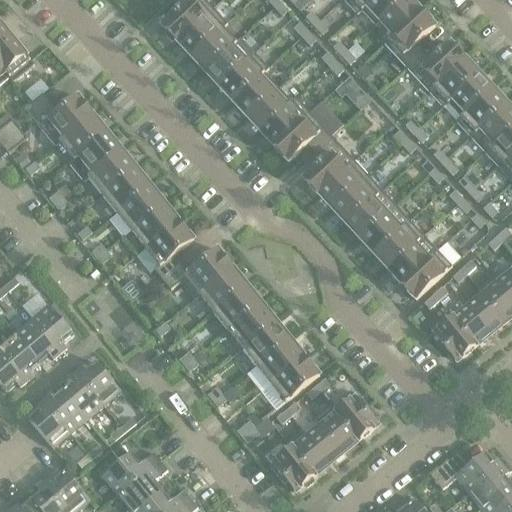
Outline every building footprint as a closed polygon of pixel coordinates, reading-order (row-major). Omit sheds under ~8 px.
[(177,45),(214,12),(203,0),(176,0),(174,3),(182,12),(180,14),(179,14),(179,15),(176,18),(175,18),(163,29),(166,32),(165,32),(168,35),(167,38),(172,44),(176,43),(177,45)] [(276,0),(268,0),(267,2),(275,11),(281,5),(276,0)] [(301,3),(298,0),(287,0),(288,0),(295,8),(301,3)] [(377,0),(345,0),(343,2),(358,18),(363,14),(377,0)] [(377,0),(363,14),(377,29),(381,25),(381,24),(407,0),(377,0)] [(407,0),(381,24),(381,25),(394,39),(395,40),(422,14),(422,13),(421,14),(413,4),(412,3),(412,4),(409,0),(407,0)] [(289,14),(281,5),(275,11),(283,20),(289,14)] [(192,60),(223,31),(224,31),(228,27),(214,12),(177,45),(178,46),(187,55),(186,55),(187,56),(187,55),(190,58),(190,59),(191,60),(191,59),(192,60)] [(422,14),(395,40),(394,39),(385,47),(408,72),(425,56),(417,47),(420,45),(421,45),(420,44),(424,41),(424,42),(425,41),(424,41),(436,30),(434,27),(432,24),(433,21),(427,15),(424,16),(422,14)] [(306,21),(315,30),(321,24),(313,15),(306,21)] [(329,33),(321,24),(315,30),(323,39),(329,33)] [(0,66),(11,81),(10,81),(14,86),(35,69),(20,49),(19,49),(15,44),(15,43),(14,43),(1,26),(0,26),(0,66)] [(300,26),(294,32),(303,41),(309,35),(300,26)] [(205,75),(233,50),(238,46),(224,31),(223,31),(192,60),(201,70),(200,70),(201,71),(201,70),(204,73),(204,74),(204,75),(205,74),(205,75)] [(317,44),(309,35),(303,41),(311,50),(317,44)] [(233,50),(205,75),(214,85),(215,86),(215,85),(218,88),(218,89),(219,89),(219,90),(247,65),(246,64),(255,56),(242,42),(238,46),(233,50)] [(334,51),(342,60),(348,54),(340,45),(334,51)] [(425,56),(408,72),(430,96),(466,62),(454,49),(452,46),(440,57),(439,57),(439,58),(436,61),(435,61),(435,62),(433,64),(425,56)] [(357,63),(348,54),(342,60),(351,68),(357,63)] [(246,64),(247,65),(219,90),(228,100),(229,101),(229,100),(232,103),(232,104),(233,105),(265,76),(266,76),(270,72),(255,56),(246,64)] [(328,56),(322,62),(330,71),(336,65),(328,56)] [(479,76),(480,76),(479,75),(479,76),(476,72),(475,71),(475,72),(474,71),(475,68),(471,64),(468,64),(467,63),(467,62),(466,62),(430,96),(444,111),(449,107),(448,106),(480,77),(479,76)] [(345,74),(336,65),(330,71),(339,80),(345,74)] [(0,89),(10,81),(11,81),(0,66),(0,89)] [(358,74),(366,83),(375,75),(367,66),(358,74)] [(234,106),(234,107),(235,106),(238,109),(237,110),(238,110),(247,120),(279,90),(266,76),(265,76),(233,105),(234,106)] [(448,106),(449,107),(462,121),(494,92),(493,91),(493,90),(492,91),(489,87),(490,87),(489,86),(489,87),(480,77),(448,106)] [(248,121),(248,122),(249,121),(252,124),(251,125),(252,125),(261,135),(293,105),(292,105),(279,90),(247,120),(248,121)] [(494,92),(462,121),(457,125),(472,140),(508,107),(507,106),(507,105),(506,106),(503,102),(504,102),(503,101),(503,102),(494,92)] [(44,97),(26,112),(33,121),(52,106),(44,97)] [(52,106),(33,121),(56,150),(61,146),(60,145),(94,118),(83,104),(79,100),(66,110),(66,111),(62,114),(62,113),(61,114),(62,114),(59,116),(52,106)] [(262,136),(261,136),(262,137),(262,136),(265,139),(265,140),(266,140),(274,149),(274,150),(275,150),(311,116),(297,101),(292,105),(293,105),(261,135),(262,136)] [(511,111),(511,112),(509,109),(509,108),(509,107),(508,108),(508,107),(472,140),(485,155),(511,130),(511,111)] [(311,116),(275,150),(287,163),(289,165),(301,154),(302,155),(302,154),(305,151),(306,151),(306,150),(308,148),(316,156),(333,140),(342,132),(320,108),(311,116)] [(94,118),(60,145),(61,146),(74,163),(75,163),(108,136),(108,135),(107,134),(107,135),(104,131),(105,131),(104,130),(104,131),(94,119),(95,119),(94,118)] [(13,123),(12,124),(0,134),(0,145),(2,148),(21,133),(13,123)] [(406,129),(415,138),(421,132),(412,123),(406,129)] [(511,130),(485,155),(499,170),(511,158),(511,130)] [(429,141),(421,132),(415,138),(423,147),(429,141)] [(11,157),(11,156),(27,143),(28,143),(29,142),(21,133),(2,148),(10,158),(11,157)] [(400,134),(394,140),(403,149),(409,143),(400,134)] [(122,153),(122,152),(121,152),(119,149),(118,148),(108,136),(75,163),(74,163),(69,166),(85,185),(90,182),(89,181),(123,154),(122,153)] [(319,198),(325,193),(356,164),(333,140),(316,156),(324,165),(321,167),(320,167),(321,168),(318,171),(317,170),(317,171),(305,182),(307,185),(319,198)] [(417,152),(409,143),(403,149),(411,157),(417,152)] [(434,159),(442,168),(448,162),(440,153),(434,159)] [(136,171),(137,170),(136,170),(133,167),(133,166),(132,166),(123,154),(89,181),(90,182),(103,199),(137,172),(136,171)] [(24,156),(16,162),(25,173),(32,166),(24,156)] [(511,158),(499,170),(511,184),(511,158)] [(459,174),(448,162),(442,168),(453,179),(459,174)] [(356,164),(325,193),(319,198),(319,199),(320,198),(328,208),(329,208),(332,211),(332,212),(333,213),(355,193),(369,179),(356,164)] [(428,164),(422,170),(430,179),(436,173),(428,164)] [(36,165),(26,173),(31,179),(41,172),(36,165)] [(141,177),(142,177),(141,176),(141,177),(138,173),(138,172),(137,172),(103,199),(118,216),(151,189),(141,177)] [(445,182),(436,173),(430,179),(439,187),(445,182)] [(369,179),(355,193),(333,213),(342,223),(343,223),(346,226),(346,227),(347,228),(383,194),(369,179)] [(459,186),(466,193),(470,198),(475,193),(476,192),(465,180),(459,186)] [(152,191),(153,190),(152,190),(151,189),(118,216),(132,234),(166,207),(156,195),(156,194),(155,194),(152,191)] [(476,192),(475,193),(470,198),(478,206),(484,201),(476,192)] [(55,208),(64,201),(59,194),(50,202),(55,208)] [(361,243),(397,209),(383,194),(347,228),(356,238),(357,238),(360,241),(359,242),(360,242),(361,243)] [(456,194),(450,200),(458,209),(464,203),(456,194)] [(64,201),(55,208),(60,215),(70,207),(64,201)] [(472,212),(464,203),(458,209),(466,217),(472,212)] [(180,224),(179,224),(170,213),(170,212),(169,212),(167,209),(167,208),(166,208),(166,207),(132,234),(146,252),(180,224)] [(484,212),(492,221),(498,216),(490,207),(484,212)] [(362,244),(361,244),(362,244),(365,247),(365,248),(366,248),(375,258),(411,224),(397,209),(361,243),(362,244)] [(480,232),(486,227),(478,218),(472,223),(480,232)] [(175,259),(177,257),(178,258),(178,257),(181,254),(182,254),(183,254),(182,253),(195,243),(191,239),(191,238),(180,224),(146,252),(160,269),(156,273),(164,283),(182,268),(175,259)] [(425,240),(411,224),(375,258),(375,259),(376,260),(376,259),(379,262),(379,263),(380,263),(389,273),(416,248),(417,248),(425,240)] [(84,244),(93,236),(88,230),(78,238),(84,244)] [(511,237),(507,231),(498,240),(503,246),(511,237)] [(416,248),(389,273),(389,274),(390,274),(393,277),(393,278),(402,287),(402,288),(430,263),(429,262),(438,254),(425,240),(417,248),(416,248)] [(503,246),(498,240),(489,248),(494,254),(503,246)] [(98,262),(107,254),(102,248),(93,255),(98,262)] [(234,271),(223,258),(219,253),(206,263),(205,264),(206,264),(202,267),(202,266),(201,267),(189,277),(182,268),(164,283),(172,293),(182,285),(196,303),(201,300),(200,299),(234,272),(234,271)] [(107,254),(98,262),(103,268),(113,260),(107,254)] [(429,262),(430,263),(402,288),(403,289),(403,290),(404,289),(407,293),(406,293),(407,294),(407,293),(414,301),(415,301),(417,303),(453,270),(438,254),(429,262)] [(462,272),(468,279),(477,270),(471,264),(462,272)] [(511,270),(510,268),(495,281),(511,302),(511,270)] [(234,272),(200,299),(201,300),(215,317),(248,289),(247,289),(248,288),(247,288),(244,285),(244,284),(234,272)] [(459,287),(468,279),(462,272),(453,281),(459,287)] [(19,287),(15,281),(4,290),(9,295),(19,287)] [(511,321),(511,302),(495,281),(479,293),(483,298),(484,298),(507,326),(511,321)] [(262,306),(262,305),(261,306),(258,302),(259,302),(258,301),(258,302),(248,289),(215,317),(229,334),(262,307),(262,306)] [(0,302),(9,295),(4,290),(0,293),(0,302)] [(449,297),(443,290),(434,299),(440,305),(449,297)] [(507,326),(484,298),(483,298),(469,310),(492,338),(493,338),(493,337),(496,334),(496,335),(497,334),(507,326)] [(425,307),(431,313),(440,305),(434,299),(425,307)] [(267,313),(267,312),(266,312),(264,309),(264,308),(263,308),(262,307),(229,334),(243,352),(277,325),(267,313)] [(74,339),(49,309),(32,323),(61,357),(67,352),(64,348),(74,339)] [(477,350),(486,342),(487,343),(487,342),(487,341),(490,339),(491,339),(492,339),(491,338),(492,338),(469,310),(454,321),(454,322),(477,351),(477,350)] [(451,316),(431,332),(451,356),(451,357),(452,357),(455,360),(454,361),(455,361),(458,365),(463,361),(463,362),(477,351),(454,322),(454,321),(451,316)] [(61,357),(32,323),(15,337),(41,367),(50,359),(54,363),(61,357)] [(281,330),(282,330),(281,330),(278,327),(278,326),(278,325),(277,326),(277,325),(243,352),(257,370),(291,343),(281,330)] [(156,334),(162,340),(171,333),(166,326),(156,334)] [(41,367),(15,337),(0,349),(0,352),(27,385),(34,379),(31,375),(41,367)] [(305,360),(296,348),(295,347),(295,348),(292,344),(293,344),(292,343),(292,344),(291,343),(257,370),(272,388),(306,360),(305,360)] [(27,385),(0,352),(0,387),(7,395),(17,387),(21,391),(27,385)] [(185,370),(195,362),(190,356),(180,363),(185,370)] [(287,406),(320,379),(317,374),(310,366),(311,365),(310,365),(307,362),(307,361),(306,361),(306,360),(272,388),(287,406)] [(195,362),(185,370),(190,376),(200,368),(195,362)] [(122,395),(97,365),(86,374),(83,370),(76,376),(105,410),(122,395)] [(105,410),(76,376),(69,382),(73,386),(63,394),(88,424),(105,410)] [(331,389),(326,382),(317,389),(322,396),(331,389)] [(307,397),(312,404),(322,396),(317,389),(307,397)] [(214,405),(224,397),(218,391),(209,399),(214,405)] [(88,424),(63,394),(53,402),(50,398),(43,404),(71,438),(88,424)] [(375,433),(374,433),(379,429),(376,425),(375,424),(375,425),(372,421),(373,421),(372,420),(370,419),(374,416),(360,398),(356,401),(352,396),(334,411),(361,444),(375,433)] [(224,397),(214,405),(219,411),(229,404),(224,397)] [(71,438),(43,404),(36,409),(39,413),(29,422),(54,452),(71,438)] [(301,413),(296,406),(287,414),(292,420),(301,413)] [(346,456),(347,456),(346,455),(350,452),(350,453),(351,452),(360,444),(360,445),(361,444),(334,411),(318,423),(322,428),(323,427),(346,456)] [(292,420),(287,414),(277,421),(282,428),(292,420)] [(256,431),(243,441),(248,448),(258,439),(261,443),(276,431),(268,421),(256,431)] [(137,427),(133,422),(122,431),(126,436),(137,427)] [(243,441),(256,431),(250,425),(238,435),(243,441)] [(331,468),(332,468),(331,467),(335,464),(335,465),(336,464),(346,456),(323,427),(322,428),(308,440),(331,468)] [(126,436),(122,431),(111,439),(116,444),(126,436)] [(304,435),(289,447),(292,451),(316,480),(325,472),(326,473),(326,472),(329,469),(330,469),(330,468),(331,468),(308,440),(304,435)] [(122,448),(113,455),(121,464),(130,457),(122,448)] [(88,458),(92,463),(103,454),(99,449),(88,458)] [(316,480),(292,451),(279,462),(279,463),(270,470),(285,488),(289,485),(290,486),(290,487),(291,487),(293,490),(293,491),(294,491),(297,495),(302,491),(302,492),(305,489),(308,490),(314,486),(313,482),(316,480)] [(162,465),(155,456),(142,467),(133,456),(103,480),(119,500),(162,465)] [(504,469),(498,462),(494,466),(486,456),(469,470),(458,456),(432,478),(443,493),(457,482),(469,497),(504,469)] [(96,467),(92,463),(88,458),(77,466),(85,475),(96,467)] [(128,511),(141,511),(164,494),(156,484),(169,474),(162,465),(119,500),(128,511)] [(483,511),(511,489),(511,487),(506,479),(510,476),(504,469),(469,497),(481,511),(483,511)] [(81,511),(91,505),(66,475),(55,483),(52,479),(45,485),(67,511),(81,511)] [(67,511),(45,485),(38,491),(41,495),(32,503),(38,511),(67,511)] [(511,511),(511,489),(483,511),(511,511)] [(180,511),(192,503),(185,494),(172,504),(164,494),(141,511),(180,511)] [(423,511),(416,502),(403,511),(423,511)] [(38,511),(32,503),(22,511),(18,507),(12,511),(38,511)] [(198,511),(199,511),(192,503),(180,511),(198,511)]
